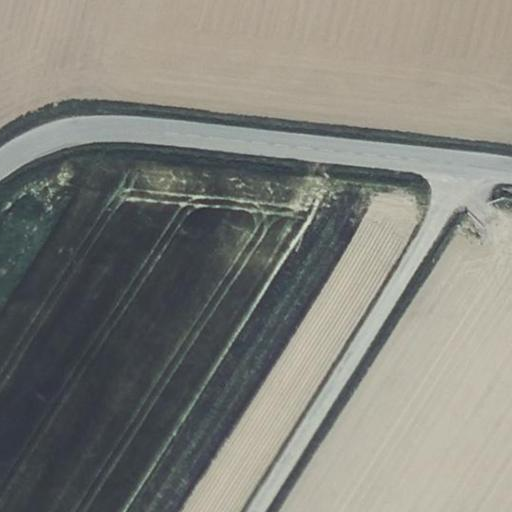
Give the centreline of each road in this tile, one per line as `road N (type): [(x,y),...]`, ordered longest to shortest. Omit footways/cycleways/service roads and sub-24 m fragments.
road 1 (tertiary): [(0,164),(32,142),(104,127),(511,171)]
road 2 (track): [(254,511),(469,165)]
